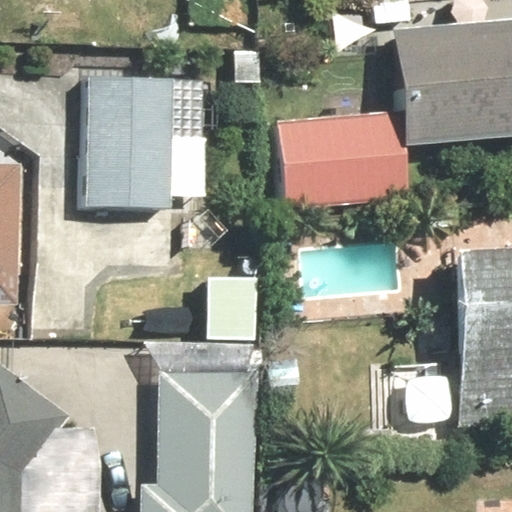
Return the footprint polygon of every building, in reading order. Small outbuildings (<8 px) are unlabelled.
[(385,25),(390,113),(264,119),(269,216),(394,210),(391,148),(511,142),(511,0),(466,0),(441,1),(442,23),(385,25)] [(191,200),(195,117),(164,116),(166,85),(80,81),(74,211),(160,215),(161,198),(191,200)] [(511,425),(511,250),(442,251),(445,427),(511,425)] [(129,487),(127,511),(245,511),(250,374),(147,370),(143,488),(129,487)] [(0,511),(9,511),(12,472),(56,417),(0,375),(0,511)]
